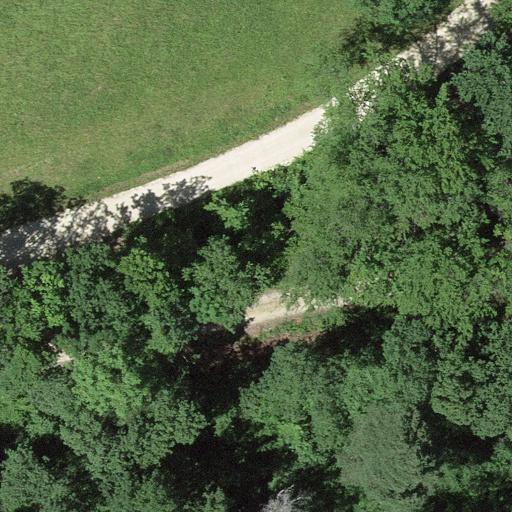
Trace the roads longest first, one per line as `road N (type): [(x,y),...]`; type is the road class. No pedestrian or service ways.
road 1 (unclassified): [(0,244),(230,166),(389,81),(498,0)]
road 2 (track): [(0,351),(511,278)]
